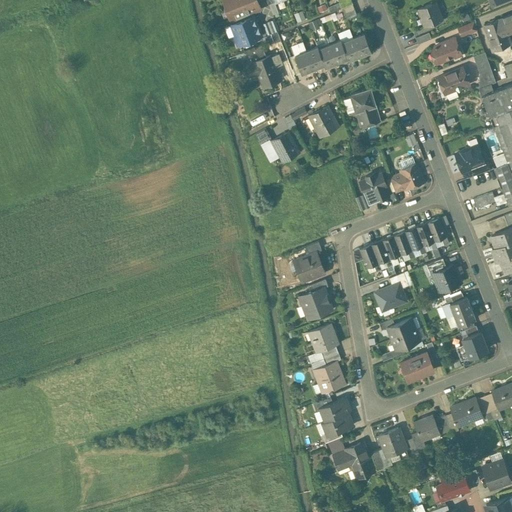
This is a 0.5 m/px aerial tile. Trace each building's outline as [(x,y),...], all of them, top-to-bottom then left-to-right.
[(224,0),(226,4),(225,5),(231,19),(232,19),(251,11),(261,7),(258,0),(224,0)] [(435,2),(419,8),(423,18),(424,17),(427,25),(442,19),(435,2)] [(353,3),(342,7),(344,12),(355,8),(353,3)] [(355,8),(344,12),(346,18),(357,14),(355,8)] [(295,12),(297,20),(305,17),(302,9),(295,12)] [(251,11),(232,19),(233,23),(252,15),(251,11)] [(511,12),(484,24),(493,50),(511,43),(507,31),(511,29),(511,12)] [(233,23),(231,23),(235,34),(240,32),(244,42),(262,35),(257,22),(256,23),(253,15),(252,15),(233,23)] [(320,25),(316,18),(310,21),(313,28),(320,25)] [(474,21),(459,27),(462,35),(477,28),(474,21)] [(277,30),(271,32),(275,42),(281,40),(277,30)] [(429,31),(416,37),(418,43),(432,38),(429,31)] [(365,32),(353,37),(360,54),(371,50),(365,32)] [(342,41),(348,56),(349,59),(360,54),(353,37),(342,41)] [(455,37),(435,45),(433,49),(435,56),(443,59),(461,52),(455,37)] [(341,38),(330,43),(337,61),(348,56),(342,41),(341,38)] [(319,47),(325,63),(324,63),(325,65),(337,61),(330,43),(319,47)] [(262,44),(245,51),(247,57),(264,50),(262,44)] [(318,45),(306,49),(313,67),(324,63),(325,63),(319,47),(318,45)] [(306,49),(295,54),(302,72),(313,67),(306,49)] [(247,57),(243,58),(246,64),(266,56),(264,50),(247,57)] [(496,81),(485,51),(474,55),(480,72),(479,87),(491,82),(491,83),(496,81)] [(246,64),(245,64),(251,78),(252,77),(251,75),(258,73),(263,85),(281,78),(272,54),(266,56),(246,64)] [(295,54),(290,56),(296,74),(302,72),(295,54)] [(462,66),(438,76),(439,78),(438,81),(439,84),(442,85),(445,92),(456,88),(458,89),(461,88),(462,86),(470,83),(466,73),(465,73),(462,66)] [(491,82),(479,87),(482,94),(494,90),(491,83),(491,82)] [(511,82),(494,90),(482,94),(490,116),(496,114),(495,114),(511,107),(511,82)] [(371,87),(351,93),(361,126),(380,120),(371,87)] [(328,105),(309,115),(320,135),(339,125),(328,105)] [(305,106),(295,111),(298,117),(308,111),(305,106)] [(511,107),(495,114),(496,114),(498,120),(511,156),(511,107)] [(511,172),(511,156),(498,120),(492,122),(493,125),(494,125),(508,162),(511,172)] [(266,127),(256,132),(261,142),(271,137),(266,127)] [(288,131),(272,139),(283,160),(299,151),(288,131)] [(409,145),(417,142),(412,131),(404,135),(409,145)] [(477,144),(470,147),(468,146),(464,147),(463,149),(456,152),(463,170),(471,167),(484,162),(484,161),(477,144)] [(484,162),(471,167),(474,174),(491,168),(488,160),(484,161),(484,162)] [(511,173),(511,172),(508,162),(494,168),(504,192),(507,200),(509,206),(511,204),(511,173)] [(415,163),(401,168),(403,172),(397,174),(402,187),(408,185),(409,187),(415,184),(418,185),(421,184),(423,182),(415,163)] [(381,172),(375,174),(374,171),(366,175),(367,177),(360,180),(365,193),(374,189),(375,193),(374,193),(376,200),(389,194),(386,185),(381,172)] [(397,174),(390,177),(395,190),(402,187),(397,174)] [(492,190),(473,198),(477,207),(496,199),(494,196),(492,190)] [(504,192),(494,196),(496,199),(497,203),(507,200),(504,192)] [(504,214),(488,220),(491,227),(506,220),(504,214)] [(439,216),(427,220),(435,240),(442,237),(444,244),(449,242),(439,216)] [(435,240),(427,220),(416,225),(424,244),(430,241),(433,248),(438,247),(435,240)] [(506,220),(491,227),(493,233),(509,227),(506,220)] [(424,244),(416,225),(405,229),(412,248),(419,246),(422,253),(426,251),(424,244)] [(493,233),(491,233),(496,245),(496,246),(511,239),(511,225),(509,227),(493,233)] [(412,248),(405,229),(394,234),(401,253),(408,250),(410,257),(415,255),(412,248)] [(394,234),(383,238),(390,257),(396,255),(399,262),(404,260),(401,253),(394,234)] [(390,257),(383,238),(371,242),(379,261),(385,259),(388,266),(393,264),(390,257)] [(511,239),(496,246),(496,245),(492,247),(497,259),(501,258),(500,257),(511,252),(511,239)] [(319,240),(306,245),(308,251),(321,246),(319,240)] [(379,261),(371,242),(360,247),(364,258),(369,272),(376,270),(381,268),(379,261)] [(364,258),(360,247),(353,249),(355,261),(364,258)] [(317,250),(293,259),(302,280),(325,271),(317,250)] [(511,252),(500,257),(501,258),(505,270),(507,269),(511,267),(511,252)] [(443,256),(426,263),(430,273),(432,273),(432,272),(447,266),(443,256)] [(447,266),(432,272),(432,273),(439,290),(461,281),(454,263),(447,266)] [(404,271),(389,277),(392,285),(399,282),(401,287),(409,284),(404,271)] [(325,277),(309,284),(311,290),(323,286),(324,286),(328,285),(325,277)] [(392,285),(375,291),(381,306),(386,304),(388,307),(406,300),(401,287),(399,282),(392,285)] [(324,286),(323,286),(311,290),(300,295),(309,317),(332,308),(324,286)] [(462,291),(451,295),(453,301),(464,296),(462,291)] [(453,301),(450,302),(454,313),(471,306),(467,295),(464,296),(453,301)] [(447,303),(443,304),(448,315),(454,313),(450,302),(447,303)] [(471,306),(454,313),(459,324),(461,323),(473,319),(475,318),(471,306)] [(393,317),(379,323),(382,328),(387,326),(395,323),(393,317)] [(395,323),(387,326),(392,337),(416,328),(411,317),(395,323)] [(473,319),(461,323),(463,329),(465,328),(475,324),(473,319)] [(330,321),(303,332),(303,333),(314,329),(317,335),(312,337),(317,350),(321,349),(336,343),(338,342),(330,321)] [(475,324),(465,328),(468,335),(479,331),(476,324),(475,324)] [(416,328),(392,337),(396,348),(396,349),(403,346),(420,339),(416,328)] [(468,335),(463,337),(470,355),(487,348),(483,336),(480,337),(478,332),(481,332),(480,331),(479,331),(468,335)] [(336,343),(321,349),(324,357),(339,351),(336,343)] [(403,346),(396,349),(396,348),(390,350),(393,356),(406,351),(403,346)] [(419,352),(408,357),(408,358),(401,361),(408,379),(418,375),(418,376),(425,373),(424,372),(434,368),(427,350),(420,353),(419,352)] [(339,351),(324,357),(326,363),(336,359),(336,360),(341,358),(339,351)] [(326,363),(314,368),(323,391),(345,382),(336,360),(336,359),(326,363)] [(511,382),(492,390),(498,407),(499,408),(511,402),(511,382)] [(492,391),(485,394),(491,410),(498,407),(492,391)] [(330,394),(313,401),(317,410),(320,409),(322,408),(321,405),(333,400),(330,394)] [(485,394),(476,398),(482,413),(491,410),(485,394)] [(333,400),(321,405),(322,408),(320,409),(324,420),(347,410),(350,409),(345,396),(333,400)] [(476,397),(460,403),(460,402),(450,406),(455,418),(454,418),(454,420),(455,419),(457,424),(482,415),(483,419),(484,419),(482,413),(476,398),(476,397)] [(324,420),(321,421),(325,431),(328,430),(329,433),(340,429),(352,424),(347,410),(324,420)] [(433,414),(422,418),(415,421),(414,420),(413,420),(417,430),(421,440),(422,439),(422,438),(423,438),(433,434),(432,433),(439,430),(440,430),(435,418),(433,412),(432,413),(433,414)] [(447,413),(435,418),(440,430),(439,430),(441,435),(454,430),(447,413)] [(373,430),(391,424),(389,418),(371,424),(373,430)] [(398,426),(379,433),(384,446),(387,454),(389,454),(406,447),(403,440),(398,426)] [(340,429),(329,433),(328,430),(325,431),(322,432),(325,441),(343,434),(343,435),(340,429)] [(421,440),(417,430),(411,432),(413,436),(418,449),(426,445),(423,438),(422,439),(421,440)] [(413,436),(403,440),(406,447),(408,454),(409,454),(408,452),(418,449),(413,436)] [(363,440),(345,447),(346,449),(334,454),(338,467),(351,462),(357,476),(375,469),(363,440)] [(389,454),(387,454),(384,446),(379,448),(385,465),(392,463),(389,454)] [(385,465),(379,448),(371,451),(378,468),(385,465)] [(511,479),(503,458),(493,462),(500,483),(511,479)] [(470,470),(467,461),(457,465),(459,471),(463,470),(466,480),(473,477),(470,470)] [(493,462),(482,465),(490,487),(500,483),(493,462)] [(480,479),(476,467),(470,470),(473,477),(474,481),(480,479)] [(459,471),(442,478),(444,482),(437,484),(442,497),(457,492),(458,493),(465,490),(464,489),(469,488),(466,480),(463,470),(459,471)] [(511,507),(508,495),(486,503),(489,509),(487,511),(506,511),(511,510),(511,507)] [(411,504),(414,511),(424,508),(421,500),(411,504)] [(447,502),(430,508),(431,511),(442,511),(449,510),(447,502)]
